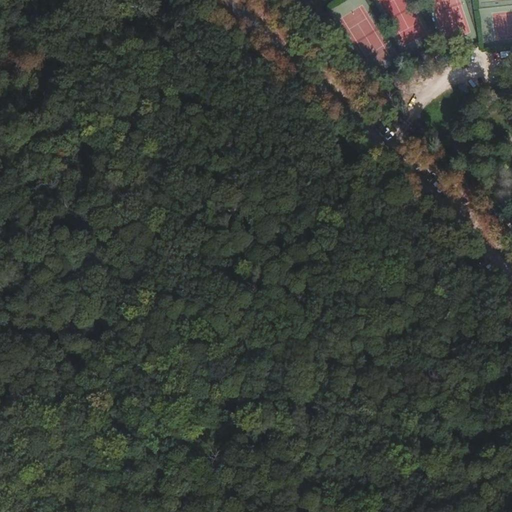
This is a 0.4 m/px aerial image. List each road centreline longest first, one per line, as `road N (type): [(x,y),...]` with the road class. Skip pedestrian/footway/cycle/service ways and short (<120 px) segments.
road 1 (track): [(0,404),(108,403),(334,420),(511,454)]
road 2 (track): [(71,0),(121,511)]
